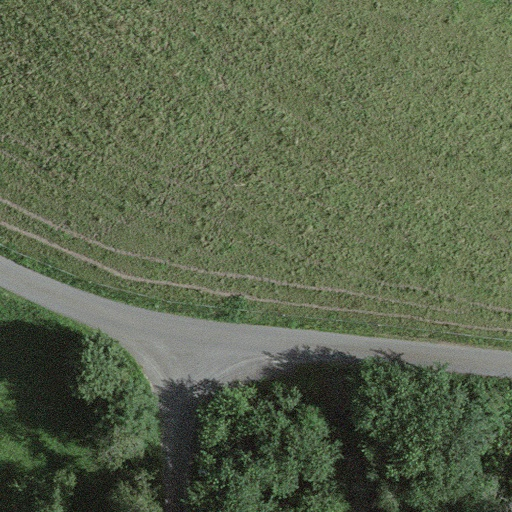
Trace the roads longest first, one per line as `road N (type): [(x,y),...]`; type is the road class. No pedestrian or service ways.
road 1 (unclassified): [(0,273),(113,318),(179,334),(511,364)]
road 2 (track): [(177,511),(179,334)]
